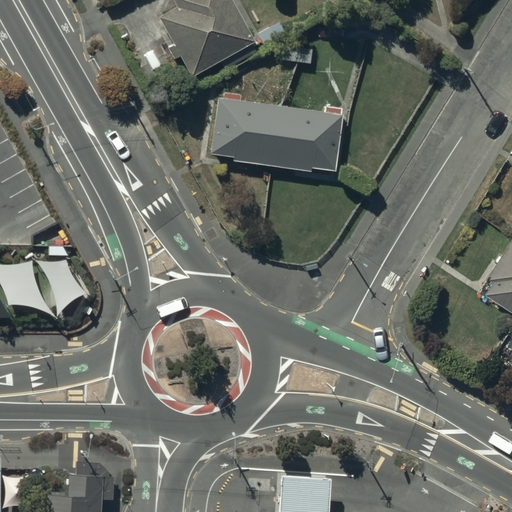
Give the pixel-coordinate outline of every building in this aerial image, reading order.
[(250,43),(226,0),(176,0),(182,10),(161,21),(192,75),(250,43)] [(278,113),(222,105),(214,158),(270,167),(278,113)] [(338,122),(278,113),(270,167),(329,176),(338,122)] [(511,234),(493,264),(497,267),(486,284),(511,299),(511,234)] [(94,511),(96,468),(64,467),(64,495),(35,494),(34,511),(94,511)] [(323,511),(325,475),(276,472),(273,511),(323,511)]
